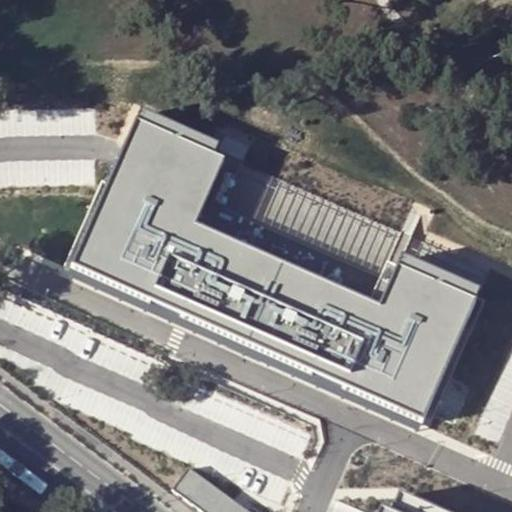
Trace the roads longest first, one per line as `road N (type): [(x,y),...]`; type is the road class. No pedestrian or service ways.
road 1 (tertiary): [(145,511),(0,405)]
road 2 (tertiary): [(0,435),(102,511)]
